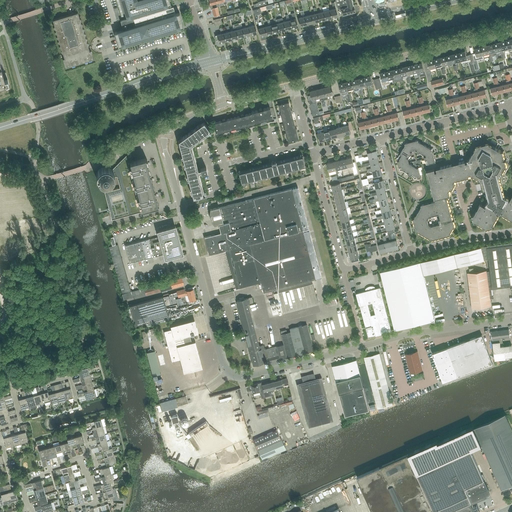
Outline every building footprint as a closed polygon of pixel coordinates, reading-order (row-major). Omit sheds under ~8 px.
[(171,6),(169,0),(121,0),(127,19),(120,21),(123,30),(114,32),(118,47),(184,27),(179,13),(168,16),(167,14),(170,13),(170,11),(169,9),(166,10),(165,8),(171,6)] [(212,4),(216,3),(217,3),(216,0),(208,0),(210,5),(209,5),(210,8),(212,7),(212,4)] [(347,7),(353,5),(351,0),(335,0),(338,9),(341,8),(340,6),(347,4),(347,7)] [(354,12),(353,5),(347,7),(347,4),(340,6),(341,8),(343,15),(354,12)] [(329,10),(331,18),(337,16),(335,8),(335,6),(333,7),(333,9),(329,10)] [(306,24),(304,14),(303,10),(300,11),(301,15),(301,17),(298,18),(300,26),(301,26),(303,26),(303,25),(306,24)] [(328,19),(331,18),(329,10),(323,11),(325,19),(326,20),(328,20),(328,19)] [(319,21),(325,19),(323,11),(317,13),(319,21)] [(93,59),(91,50),(89,50),(89,49),(78,12),(52,20),(64,58),(63,58),(65,67),(93,59)] [(295,18),(295,16),(294,13),(292,13),(292,14),(291,14),(292,19),(289,20),(291,28),(297,26),(295,18)] [(316,21),(319,21),(317,13),(310,14),(312,23),(313,22),(313,23),(316,23),(316,21)] [(289,20),(289,18),(288,14),(285,15),(287,21),(283,22),(285,30),(286,30),(288,30),(288,29),(291,28),(289,20)] [(310,14),(304,16),(304,14),(306,24),(312,23),(310,14)] [(279,31),(277,23),(276,19),(275,18),(273,18),(274,22),(273,22),(274,24),(271,25),(273,33),(276,33),(276,32),(279,31)] [(282,18),(276,19),(277,23),(279,31),(285,30),(283,22),(282,18)] [(270,25),(270,23),(269,19),(267,20),(268,23),(267,23),(268,26),(264,26),(266,35),(273,33),(271,25),(270,25)] [(247,35),(250,34),(248,27),(248,24),(247,21),(244,21),(245,25),(246,27),(242,28),(244,36),(245,36),(245,37),(247,36),(247,35)] [(235,38),(238,38),(236,30),(235,28),(234,24),(232,25),(233,28),(233,30),(230,31),(232,39),(233,40),(235,40),(235,38)] [(254,34),(256,33),(257,33),(255,25),(248,27),(250,34),(251,34),(251,35),(254,35),(254,34)] [(263,35),(266,35),(264,26),(258,28),(260,36),(261,36),(261,37),(263,36),(263,35)] [(225,41),(226,41),(224,33),(223,33),(223,31),(222,27),(220,28),(220,31),(220,32),(220,34),(215,35),(216,40),(218,39),(219,43),(220,42),(220,43),(226,43),(225,41)] [(241,37),(244,36),(242,28),(236,30),(238,38),(239,38),(241,38),(241,37)] [(229,40),(232,39),(230,31),(224,33),(226,41),(229,41),(229,40)] [(508,48),(506,40),(505,40),(505,39),(502,41),(500,42),(502,50),(502,53),(504,52),(505,52),(504,49),(508,48)] [(494,43),(493,44),(496,51),(499,51),(500,54),(501,54),(501,56),(505,55),(504,52),(502,53),(502,50),(500,42),(497,43),(496,42),(494,42),(494,43)] [(490,44),(487,45),(489,53),(490,56),(492,56),(493,56),(496,55),(495,52),(496,51),(493,44),(492,44),(492,43),(490,44)] [(482,47),(481,47),(483,55),(484,58),(488,57),(489,59),(492,58),(492,56),(490,56),(489,53),(487,45),(484,46),(484,45),(482,45),(482,47)] [(483,55),(481,47),(480,47),(479,46),(477,47),(477,48),(475,48),(476,53),(471,54),(473,61),(473,64),(476,63),(475,59),(475,57),(483,55)] [(467,59),(465,54),(465,51),(462,52),(462,51),(459,51),(459,52),(459,53),(461,61),(467,59)] [(452,54),(454,62),(455,65),(457,65),(456,62),(461,61),(459,53),(458,53),(457,52),(455,53),(455,54),(452,54)] [(454,62),(452,54),(449,55),(449,54),(447,54),(447,56),(446,56),(448,64),(454,62)] [(448,64),(446,56),(445,56),(445,55),(443,56),(443,57),(440,58),(442,65),(443,68),(444,68),(445,68),(444,65),(448,64)] [(442,65),(440,58),(437,58),(437,57),(434,58),(434,59),(436,67),(442,65)] [(436,67),(434,59),(433,59),(432,58),(430,59),(430,60),(427,61),(428,62),(424,63),(425,70),(426,70),(427,75),(429,82),(431,81),(432,81),(430,74),(431,74),(430,69),(436,67)] [(422,64),(418,64),(418,63),(415,64),(414,63),(412,63),(412,65),(411,65),(413,73),(417,72),(418,76),(420,75),(421,77),(425,76),(422,64)] [(408,66),(405,66),(407,75),(408,78),(410,77),(410,78),(411,77),(410,74),(413,73),(411,65),(410,65),(410,64),(408,65),(408,66)] [(400,68),(399,68),(401,76),(404,75),(405,79),(406,78),(407,80),(410,80),(410,78),(410,77),(408,78),(407,75),(405,66),(402,67),(402,66),(400,67),(400,68)] [(401,76),(399,68),(398,68),(398,67),(395,68),(396,69),(393,70),(395,78),(401,76)] [(0,69),(0,86),(9,84),(7,79),(6,80),(5,76),(2,77),(0,69)] [(387,70),(387,71),(386,71),(388,79),(392,78),(393,81),(394,81),(394,84),(398,83),(397,80),(396,81),(395,78),(393,70),(390,70),(387,70)] [(379,74),(382,85),(390,84),(389,83),(388,79),(386,71),(386,72),(385,71),(383,72),(380,73),(379,74)] [(364,77),(366,85),(373,83),(371,75),(367,76),(365,76),(365,77),(364,77)] [(366,85),(364,77),(363,76),(360,77),(361,78),(358,79),(360,87),(366,85)] [(432,86),(443,83),(442,78),(432,81),(431,81),(432,86)] [(354,88),(352,80),(351,80),(351,79),(348,81),(345,82),(347,90),(354,88)] [(354,88),(360,87),(358,79),(355,80),(355,79),(353,79),(352,80),(354,88)] [(503,85),(500,86),(499,83),(498,83),(497,80),(493,81),(494,84),(496,83),(497,86),(499,93),(505,91),(503,85)] [(347,90),(345,82),(342,83),(342,82),(340,82),(340,83),(339,84),(342,95),(347,94),(347,96),(351,95),(350,93),(348,93),(347,90)] [(505,91),(511,89),(510,83),(509,83),(503,85),(505,91)] [(331,86),(324,87),(327,99),(325,99),(326,100),(326,102),(330,101),(329,99),(331,98),(330,95),(334,94),(331,86)] [(492,95),(499,93),(497,86),(490,88),(492,95)] [(319,97),(321,101),(326,100),(325,99),(327,99),(324,87),(317,89),(319,97)] [(475,89),(474,89),(475,92),(472,93),(473,99),(480,98),(478,91),(477,88),(475,89)] [(316,98),(319,97),(317,89),(310,91),(311,95),(308,96),(310,103),(316,102),(316,98)] [(478,91),(480,98),(486,96),(484,90),(478,91)] [(467,101),(473,99),(472,93),(465,95),(467,101)] [(454,104),(461,103),(459,96),(452,98),(454,104)] [(448,106),(454,104),(452,98),(446,100),(448,106)] [(288,102),(278,105),(279,110),(281,114),(282,119),(283,124),(293,121),(292,116),(291,113),(292,113),(292,111),(292,110),(290,110),(290,107),(288,102)] [(313,116),(320,114),(316,102),(310,103),(313,116)] [(422,106),(424,112),(430,111),(429,104),(422,106)] [(418,114),(424,112),(422,106),(416,107),(418,114)] [(263,109),(265,119),(272,117),(269,107),(263,109)] [(411,116),(409,109),(409,107),(405,108),(406,110),(403,111),(405,117),(411,116)] [(411,116),(418,114),(416,107),(409,109),(411,116)] [(265,119),(263,109),(261,109),(261,108),(258,109),(259,110),(258,110),(251,112),(251,113),(243,115),(243,114),(240,115),(241,116),(240,116),(225,120),(225,119),(222,120),(222,121),(214,123),(217,133),(223,131),(224,133),(227,133),(229,131),(229,130),(242,127),(242,128),(245,128),(248,126),(247,125),(254,123),(254,122),(260,121),(261,124),(264,124),(266,123),(265,119)] [(391,114),(392,120),(399,119),(397,112),(391,114)] [(367,127),(373,125),(371,119),(368,120),(367,117),(366,117),(365,114),(362,115),(362,118),(364,118),(365,121),(367,127)] [(386,122),(392,120),(391,114),(384,116),(386,122)] [(379,124),(386,122),(384,116),(378,117),(379,124)] [(373,125),(379,124),(378,117),(371,119),(373,125)] [(293,121),(283,124),(284,128),(285,133),(287,138),(288,142),(298,140),(297,135),(296,131),(297,131),(297,130),(296,128),(295,129),(295,128),(294,126),(293,121)] [(360,129),(367,127),(365,121),(358,122),(360,129)] [(193,143),(210,131),(203,122),(178,141),(193,198),(203,195),(191,149),(190,149),(189,145),(192,143),(193,143)] [(342,127),(344,135),(351,133),(349,125),(342,127)] [(332,138),(330,130),(329,127),(327,128),(327,130),(324,131),(326,140),(332,138)] [(338,137),(344,135),(342,127),(336,128),(338,137)] [(332,138),(338,137),(336,128),(330,130),(332,138)] [(326,140),(324,131),(323,129),(321,130),(321,132),(318,133),(320,141),(326,140)] [(416,152),(421,143),(418,142),(418,140),(414,141),(411,142),(414,152),(416,152)] [(412,153),(414,152),(411,142),(408,142),(408,143),(405,144),(405,145),(403,148),(412,153)] [(414,219),(413,219),(416,232),(418,232),(430,239),(430,240),(450,235),(450,234),(453,228),(455,227),(453,221),(451,221),(444,223),(443,221),(450,219),(452,219),(447,197),(445,198),(445,196),(450,195),(449,191),(448,191),(450,188),(451,190),(455,183),(454,181),(455,179),(456,180),(459,179),(469,176),(468,173),(470,172),(471,176),(473,175),(479,179),(481,180),(483,181),(488,199),(485,205),(486,205),(485,206),(480,203),(474,215),(472,215),(474,222),(476,222),(485,227),(485,229),(492,227),(492,225),(499,214),(497,213),(498,211),(500,212),(501,210),(503,211),(501,213),(511,219),(511,195),(509,200),(508,200),(509,198),(504,195),(499,177),(505,167),(506,167),(505,160),(503,160),(503,158),(504,158),(503,154),(502,151),(501,151),(497,149),(499,145),(497,144),(495,148),(489,144),(488,143),(475,146),(476,148),(470,157),(469,160),(467,160),(468,162),(465,163),(465,161),(436,168),(437,170),(435,171),(434,169),(427,171),(434,199),(435,199),(436,201),(421,205),(421,207),(414,219)] [(422,155),(427,147),(424,145),(421,143),(416,152),(422,155)] [(423,158),(434,155),(433,152),(432,148),(430,149),(427,147),(422,155),(423,155),(423,158)] [(408,159),(412,153),(403,148),(402,151),(400,154),(408,159)] [(369,159),(378,157),(377,157),(376,151),(368,153),(369,156),(364,158),(364,157),(359,158),(358,155),(355,156),(357,162),(369,159)] [(148,165),(147,160),(146,160),(145,159),(145,158),(131,162),(129,157),(130,157),(130,156),(131,156),(131,155),(131,154),(130,154),(130,153),(129,153),(128,153),(128,154),(112,169),(111,169),(110,168),(109,168),(108,168),(108,167),(107,167),(106,167),(105,167),(104,167),(103,167),(102,167),(102,168),(101,168),(100,168),(100,169),(99,169),(99,170),(98,170),(98,171),(97,171),(97,172),(98,172),(101,184),(100,184),(101,184),(101,185),(102,185),(103,185),(104,185),(105,185),(105,186),(106,185),(107,185),(108,185),(109,185),(110,184),(111,183),(112,183),(112,182),(113,182),(113,181),(114,180),(114,179),(114,178),(114,177),(115,177),(115,176),(117,177),(120,188),(104,192),(111,220),(144,211),(143,210),(158,206),(157,205),(158,204),(156,196),(152,180),(148,165)] [(408,159),(400,154),(398,157),(396,158),(397,161),(398,164),(408,161),(408,159)] [(424,158),(425,160),(426,165),(435,162),(434,158),(434,155),(423,158),(424,158)] [(241,183),(305,166),(302,156),(276,163),(276,161),(273,162),(271,163),(271,164),(238,173),(241,183)] [(345,159),(347,167),(354,166),(352,157),(345,159)] [(366,166),(379,163),(379,162),(379,163),(377,157),(378,157),(369,159),(370,159),(370,162),(365,164),(366,166)] [(341,169),(347,167),(345,159),(339,160),(341,169)] [(339,160),(333,162),(335,170),(336,174),(339,173),(338,170),(341,169),(339,160)] [(409,164),(408,161),(398,164),(399,167),(400,171),(401,170),(404,172),(409,164)] [(329,172),(335,170),(333,162),(327,163),(329,172)] [(367,172),(381,169),(381,168),(380,168),(379,163),(366,166),(371,165),(372,168),(367,169),(367,172)] [(415,167),(413,166),(409,164),(404,172),(408,174),(410,176),(415,167)] [(417,168),(415,167),(410,176),(411,176),(413,177),(414,179),(417,178),(421,177),(418,168),(417,168)] [(374,177),(382,175),(382,174),(380,169),(381,169),(367,172),(372,171),(373,171),(374,174),(367,176),(367,178),(368,179),(374,177)] [(376,186),(373,187),(373,189),(376,188),(384,186),(382,181),(383,181),(383,180),(374,182),(374,183),(375,183),(376,186)] [(344,186),(341,187),(340,183),(331,185),(333,191),(342,189),(345,188),(344,186)] [(377,192),(371,193),(372,196),(377,195),(378,194),(386,192),(385,192),(384,187),(384,186),(376,188),(376,189),(377,192)] [(220,233),(204,237),(209,255),(228,249),(239,288),(260,282),(263,293),(321,278),(298,187),(219,207),(210,209),(214,225),(218,224),(220,233)] [(335,198),(343,195),(342,189),(333,191),(335,198)] [(379,198),(373,199),(373,202),(376,201),(387,198),(385,192),(386,192),(378,194),(379,198)] [(336,204),(345,201),(343,195),(335,198),(336,204)] [(387,198),(376,201),(378,207),(380,206),(389,204),(388,204),(387,198)] [(338,210),(346,208),(345,201),(336,204),(338,210)] [(382,210),(375,211),(376,214),(382,212),(390,210),(389,204),(380,206),(381,206),(382,210)] [(339,216),(348,214),(346,208),(338,210),(339,216)] [(383,215),(376,217),(377,220),(384,218),(392,216),(390,210),(382,212),(383,215)] [(341,222),(350,220),(348,214),(339,216),(341,222)] [(385,222),(379,223),(380,225),(385,224),(393,222),(393,221),(393,222),(392,216),(384,218),(385,222)] [(354,222),(351,223),(350,220),(341,222),(343,228),(351,226),(355,225),(354,222)] [(386,227),(381,229),(382,231),(387,230),(395,228),(395,227),(395,228),(393,222),(394,222),(393,222),(385,224),(386,227)] [(356,228),(352,229),(351,226),(343,228),(344,234),(353,232),(356,231),(356,228)] [(166,257),(182,253),(181,250),(175,227),(159,232),(160,236),(149,239),(125,245),(130,262),(165,253),(166,257)] [(390,242),(392,250),(398,248),(396,240),(393,241),(391,234),(394,233),(393,230),(387,232),(390,242)] [(344,234),(346,240),(354,238),(358,237),(357,235),(354,236),(353,232),(344,234)] [(386,251),(392,250),(390,242),(387,243),(385,236),(382,236),(384,242),(384,243),(386,251)] [(356,244),(354,238),(346,240),(347,246),(356,244)] [(386,251),(384,243),(381,244),(380,239),(377,240),(378,245),(380,253),(386,251)] [(511,242),(487,246),(489,258),(493,288),(511,285),(511,242)] [(349,252),(358,250),(356,244),(347,246),(349,252)] [(481,247),(454,253),(458,266),(484,260),(489,258),(487,246),(481,247)] [(358,250),(349,252),(351,259),(359,257),(358,250)] [(380,271),(395,330),(435,320),(423,274),(458,266),(454,253),(380,271)] [(472,308),(490,305),(486,271),(468,273),(472,308)] [(144,288),(122,294),(123,299),(145,293),(146,294),(183,284),(182,277),(170,281),(158,284),(144,288)] [(391,331),(380,287),(375,289),(375,287),(372,286),(372,287),(370,288),(368,288),(367,288),(366,289),(366,291),(356,294),(359,306),(360,306),(368,337),(391,331)] [(195,299),(193,289),(187,290),(187,291),(185,291),(184,289),(176,291),(178,297),(188,295),(190,301),(195,299)] [(169,316),(163,297),(163,296),(129,306),(134,325),(169,316)] [(263,363),(259,346),(248,304),(253,302),(251,297),(236,301),(253,365),(263,363)] [(197,332),(195,328),(194,321),(172,327),(172,329),(164,331),(172,362),(180,360),(183,373),(202,368),(199,356),(195,342),(191,343),(189,334),(190,334),(191,334),(191,335),(192,335),(193,335),(193,334),(194,334),(194,333),(197,332)] [(313,350),(307,327),(307,324),(289,329),(290,332),(287,332),(286,330),(280,331),(287,357),(313,350)] [(510,337),(509,329),(491,331),(495,360),(506,359),(505,357),(511,355),(511,348),(511,345),(500,346),(499,339),(510,337)] [(443,382),(488,365),(492,363),(482,335),(432,353),(443,382)] [(280,360),(286,358),(287,358),(283,344),(276,346),(264,350),(263,345),(259,346),(263,363),(264,362),(265,364),(268,363),(267,362),(280,359),(280,360)] [(154,350),(146,352),(150,368),(152,375),(160,373),(158,366),(154,350)] [(422,370),(417,351),(405,354),(410,374),(422,370)] [(393,404),(380,355),(379,353),(364,358),(377,408),(393,404)] [(356,360),(332,366),(345,416),(369,410),(356,360)] [(430,370),(430,367),(427,367),(426,363),(421,363),(423,372),(430,370)] [(80,377),(90,375),(88,367),(78,370),(74,371),(71,372),(72,375),(79,373),(80,377)] [(309,388),(323,384),(321,377),(315,379),(313,374),(308,375),(309,380),(307,381),(309,388)] [(80,377),(73,379),(74,382),(81,380),(82,385),(92,382),(90,375),(80,377)] [(299,391),(309,388),(307,381),(309,380),(308,375),(302,377),(303,382),(297,384),(299,391)] [(288,384),(287,379),(287,378),(281,380),(274,381),(276,388),(283,386),(282,386),(288,384)] [(66,400),(73,398),(68,381),(65,382),(67,389),(63,390),(66,400)] [(84,392),(94,389),(92,382),(75,387),(76,390),(83,388),(84,392)] [(66,400),(63,390),(61,383),(58,384),(60,391),(56,392),(58,402),(66,400)] [(262,385),(261,383),(258,383),(250,385),(252,391),(253,394),(260,392),(261,398),(265,397),(262,385)] [(271,395),(270,391),(268,383),(262,385),(265,397),(271,395)] [(46,387),(47,387),(46,384),(43,385),(43,388),(44,392),(40,393),(43,403),(50,401),(48,394),(48,391),(47,391),(46,387)] [(311,396),(325,392),(323,384),(309,388),(311,396)] [(56,392),(54,388),(54,385),(51,386),(53,393),(48,394),(50,401),(51,404),(58,402),(56,392)] [(43,403),(40,393),(38,386),(35,387),(37,394),(33,395),(36,405),(43,403)] [(36,405),(33,395),(31,388),(28,389),(30,396),(26,397),(29,407),(36,405)] [(300,398),(311,396),(309,388),(299,391),(300,398)] [(86,399),(96,396),(94,389),(84,392),(77,394),(78,397),(81,396),(85,395),(86,399)] [(26,397),(24,391),(24,390),(21,391),(23,398),(18,399),(21,409),(29,407),(26,397)] [(4,397),(3,393),(3,392),(0,393),(0,401),(5,400),(12,398),(11,395),(4,397)] [(325,392),(311,396),(312,401),(313,405),(328,401),(325,392)] [(187,403),(187,401),(185,396),(160,403),(162,411),(177,407),(177,406),(187,403)] [(302,404),(312,401),(311,396),(300,398),(302,404)] [(0,409),(7,407),(14,405),(13,402),(6,404),(5,400),(0,401),(0,409)] [(314,407),(313,405),(312,401),(302,404),(304,410),(314,407)] [(315,412),(330,408),(328,401),(313,405),(314,407),(315,412)] [(12,410),(8,411),(7,407),(0,409),(0,416),(9,414),(16,412),(15,409),(12,410)] [(315,413),(315,412),(314,407),(304,410),(305,416),(315,413)] [(317,419),(321,418),(325,416),(331,415),(330,408),(315,412),(315,413),(317,419)] [(307,421),(311,420),(316,419),(317,419),(315,413),(305,416),(307,421)] [(14,418),(10,419),(9,414),(0,416),(0,420),(1,425),(18,420),(17,417),(14,417),(14,418)] [(503,416),(474,429),(500,487),(501,490),(511,485),(511,433),(504,416),(503,416)] [(91,422),(84,424),(85,427),(92,425),(93,429),(103,426),(101,419),(91,422)] [(249,424),(246,426),(250,432),(255,429),(253,425),(251,427),(249,424)] [(21,443),(28,441),(24,425),(20,426),(22,432),(18,433),(21,443)] [(95,436),(105,434),(103,426),(93,429),(95,436)] [(21,443),(18,433),(16,427),(13,428),(15,434),(11,435),(14,445),(21,443)] [(14,445),(11,435),(9,429),(6,430),(8,436),(3,438),(6,447),(14,445)] [(276,430),(253,440),(257,449),(262,459),(263,462),(267,460),(266,457),(285,449),(280,439),(276,430)] [(437,441),(357,477),(372,511),(448,511),(454,510),(454,511),(473,511),(469,503),(471,502),(471,503),(490,495),(489,492),(483,480),(484,480),(463,434),(462,432),(438,443),(437,441)] [(97,444),(107,441),(105,434),(95,436),(97,444)] [(77,447),(85,445),(82,435),(74,437),(77,447)] [(73,448),(77,447),(74,437),(67,439),(68,442),(71,452),(72,457),(75,456),(73,448)] [(109,448),(107,441),(97,444),(99,451),(102,450),(109,448)] [(63,454),(71,452),(68,442),(61,444),(63,454)] [(59,455),(63,454),(61,444),(53,446),(56,456),(57,460),(58,463),(61,462),(60,459),(59,455)] [(49,458),(56,456),(53,446),(46,448),(49,458)] [(104,457),(114,455),(112,447),(109,448),(102,450),(104,457)] [(45,459),(49,458),(46,448),(39,450),(43,467),(47,466),(45,459)] [(114,455),(104,457),(106,465),(116,462),(114,455)] [(72,469),(71,466),(71,465),(61,468),(63,475),(73,473),(80,471),(79,468),(72,469)] [(101,476),(111,474),(109,466),(99,469),(101,476)] [(75,480),(73,473),(63,475),(65,483),(68,482),(75,480)] [(110,482),(113,481),(111,474),(101,476),(101,477),(100,477),(98,478),(95,478),(95,481),(98,481),(102,480),(103,484),(110,482)] [(70,489),(80,486),(78,479),(75,480),(68,482),(70,489)] [(33,490),(43,487),(41,480),(25,485),(26,488),(32,486),(33,490)] [(113,489),(110,482),(103,484),(94,486),(95,490),(101,488),(103,492),(113,489)] [(15,490),(11,491),(9,484),(6,485),(7,487),(8,492),(11,502),(18,500),(15,490)] [(339,493),(350,491),(349,484),(334,486),(327,487),(328,494),(335,493),(335,490),(338,489),(339,493)] [(11,502),(8,492),(7,487),(6,485),(3,486),(4,493),(1,494),(1,496),(3,504),(11,502)] [(88,489),(81,491),(80,486),(70,489),(72,496),(82,494),(89,492),(88,489)] [(36,497),(45,495),(43,487),(33,490),(27,492),(28,495),(34,493),(36,497)] [(103,492),(96,494),(97,497),(103,495),(105,499),(112,497),(112,500),(119,499),(115,488),(113,489),(103,492)] [(90,496),(83,498),(82,494),(72,496),(74,504),(91,499),(90,496)] [(38,505),(48,502),(45,495),(36,497),(29,499),(30,502),(36,500),(38,505)] [(42,511),(46,511),(53,510),(51,503),(34,507),(35,510),(42,509),(42,511)]
